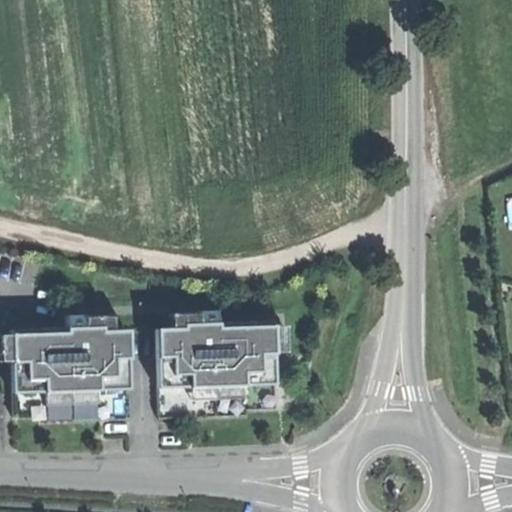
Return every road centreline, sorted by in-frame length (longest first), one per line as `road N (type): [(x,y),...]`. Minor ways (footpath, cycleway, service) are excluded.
road 1 (track): [(405,208),(294,256),(238,269),(184,266),(0,228)]
road 2 (secondary): [(403,314),(405,0)]
road 3 (residential): [(0,477),(265,481)]
road 4 (secondary): [(429,439),(403,314)]
road 5 (secondary): [(403,314),(365,434)]
